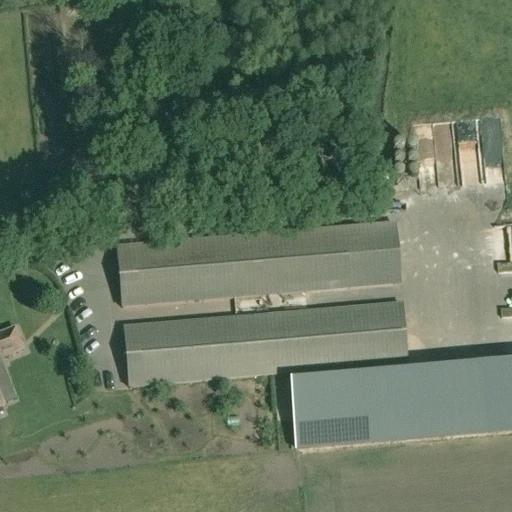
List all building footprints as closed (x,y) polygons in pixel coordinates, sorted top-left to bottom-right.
[(154,117),(181,112),(176,84),(173,84),(171,76),(159,78),(162,96),(151,98),(154,117)] [(89,176),(107,174),(106,162),(88,163),(89,176)] [(396,287),(393,257),(391,227),(117,250),(122,310),(396,287)] [(129,390),(274,378),(402,367),(397,307),(124,330),(129,390)] [(0,408),(3,408),(2,406),(16,400),(0,360),(23,351),(15,330),(0,335),(0,408)]
